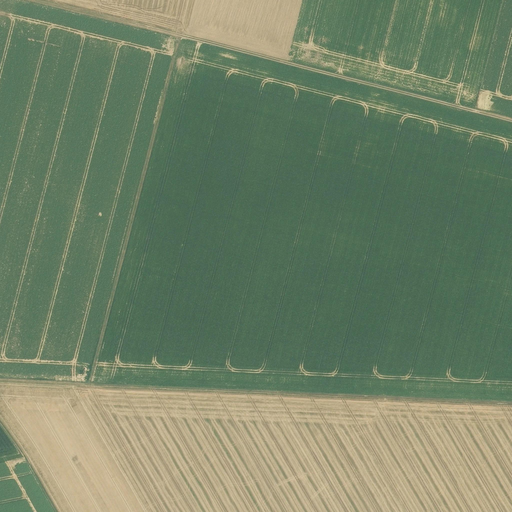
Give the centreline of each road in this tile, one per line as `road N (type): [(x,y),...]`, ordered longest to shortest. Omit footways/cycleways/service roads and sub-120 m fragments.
road 1 (track): [(511,122),(184,39),(95,378)]
road 2 (track): [(93,388),(511,404)]
road 3 (track): [(25,0),(184,39)]
